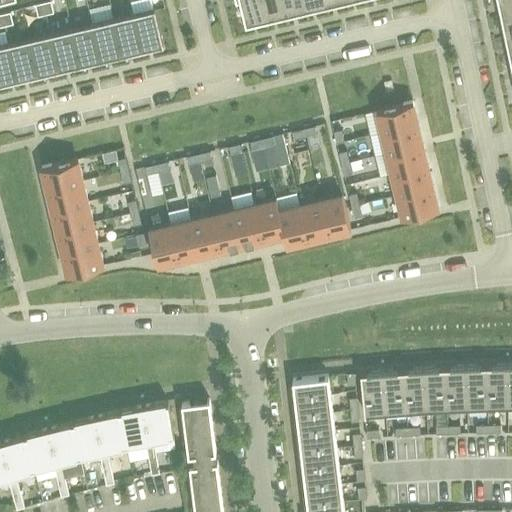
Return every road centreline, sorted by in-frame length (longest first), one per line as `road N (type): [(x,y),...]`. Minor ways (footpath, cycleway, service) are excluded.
road 1 (residential): [(510,273),(396,288),(244,323)]
road 2 (residential): [(510,273),(455,12)]
road 3 (residential): [(455,12),(213,71)]
road 4 (residential): [(244,323),(0,336)]
road 5 (residential): [(213,71),(0,123)]
road 6 (residential): [(267,511),(244,323)]
